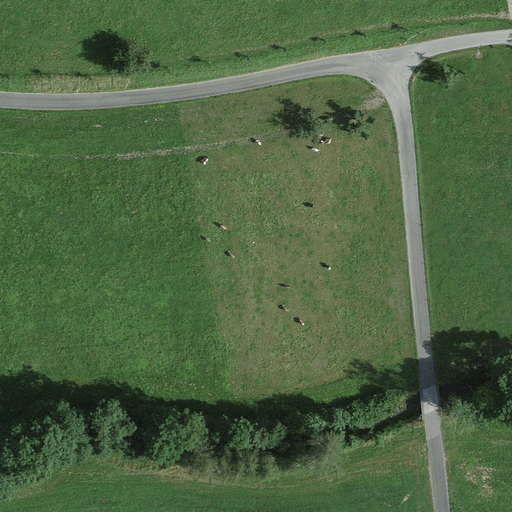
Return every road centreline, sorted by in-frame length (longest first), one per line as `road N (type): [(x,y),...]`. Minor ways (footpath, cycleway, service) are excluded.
road 1 (residential): [(0,102),(183,98),(354,66),(392,84),(443,511)]
road 2 (track): [(392,84),(406,66),(435,52),(511,42)]
